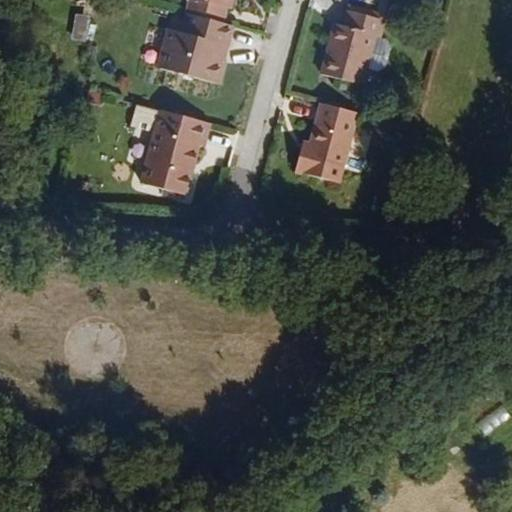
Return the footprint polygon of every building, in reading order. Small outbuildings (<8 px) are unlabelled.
[(205,43),(216,7),(207,4),(195,0),(169,0),(166,10),(161,28),(148,24),(141,44),(203,63),(208,45),(205,43)] [(383,25),(382,18),(373,16),(378,0),(377,0),(337,0),(336,4),(331,3),(323,27),(318,26),(310,50),(354,64),(360,48),(371,49),(377,47),(380,40),(383,25)] [(323,27),(331,3),(325,1),(318,26),(323,27)] [(161,28),(166,10),(153,6),(148,24),(161,28)] [(73,13),(72,39),(91,40),(92,14),(73,13)] [(326,154),(347,87),(312,76),(300,115),(298,125),(289,122),(284,141),(326,154)] [(134,107),(141,88),(117,80),(111,100),(134,107)] [(161,172),(177,124),(184,126),(191,104),(141,88),(134,107),(118,157),(161,172)] [(298,125),(300,115),(292,112),(289,122),(298,125)] [(511,417),(504,405),(477,421),(485,435),(511,418),(511,417)]
